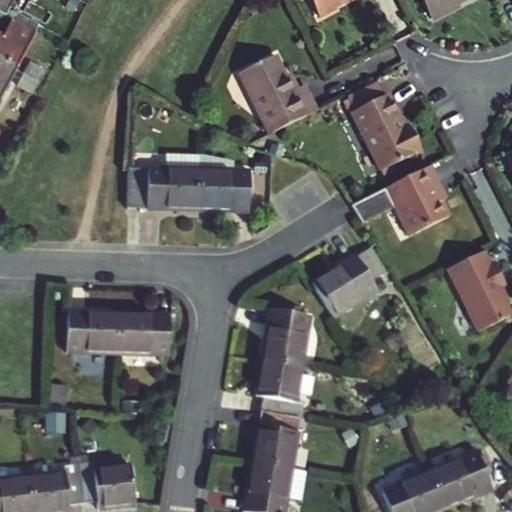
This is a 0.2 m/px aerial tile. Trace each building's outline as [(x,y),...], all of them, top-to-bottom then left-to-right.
[(13,0),(0,0),(0,17),(1,18),(4,17),(8,9),(13,0)] [(313,0),(323,18),(336,11),(335,9),(352,0),(313,0)] [(421,0),(431,18),(467,0),(421,0)] [(16,16),(11,24),(33,36),(37,27),(16,16)] [(0,39),(0,62),(14,70),(33,36),(11,24),(3,41),(0,39)] [(297,95),(288,78),(279,60),(242,78),(274,138),(320,114),(307,90),(302,92),(297,95)] [(0,96),(14,70),(0,62),(0,96)] [(29,63),(23,75),(36,82),(42,70),(29,63)] [(36,82),(23,75),(17,86),(30,93),(36,82)] [(293,75),(288,78),(297,95),(302,92),(293,75)] [(377,85),(348,100),(356,114),(352,116),(383,174),(423,153),(410,128),(405,130),(388,98),(385,99),(377,85)] [(511,152),(503,158),(511,175),(511,152)] [(198,171),(233,173),(233,162),(198,154),(198,159),(198,171)] [(162,157),(162,170),(198,171),(198,159),(162,157)] [(361,223),(362,225),(395,208),(411,236),(449,216),(441,201),(433,186),(439,183),(430,167),(351,208),(361,223)] [(126,210),(197,212),(198,171),(162,170),(128,169),(126,210)] [(233,173),(198,171),(197,212),(247,214),(248,173),(233,173)] [(433,186),(441,201),(447,198),(439,183),(433,186)] [(371,249),(356,258),(369,280),(383,270),(371,249)] [(498,287),(504,284),(492,262),(488,264),(481,250),(446,269),(479,330),(511,312),(504,298),(498,287)] [(355,256),(311,283),(333,318),(376,291),(377,293),(384,289),(377,277),(370,282),(369,280),(356,258),(355,256)] [(510,295),(504,284),(498,287),(504,298),(510,295)] [(270,310),(262,360),(303,366),(311,316),(270,310)] [(118,354),(120,313),(68,312),(67,352),(118,354)] [(170,315),(120,313),(118,354),(168,355),(170,315)] [(297,401),(303,366),(262,360),(256,396),(262,397),(260,411),(301,418),(303,402),(297,401)] [(293,468),(301,418),(260,411),(252,462),(293,468)] [(475,451),(428,471),(443,507),(491,487),(475,451)] [(80,464),(85,503),(98,501),(99,509),(136,505),(131,465),(94,470),(93,462),(80,464)] [(247,511),(285,511),(293,468),(252,462),(244,511),(247,511)] [(30,477),(33,511),(69,511),(70,511),(69,505),(85,503),(80,464),(64,466),(65,473),(30,477)] [(428,471),(382,490),(391,511),(432,511),(443,507),(428,471)] [(0,511),(33,511),(30,477),(0,480),(0,511)]
